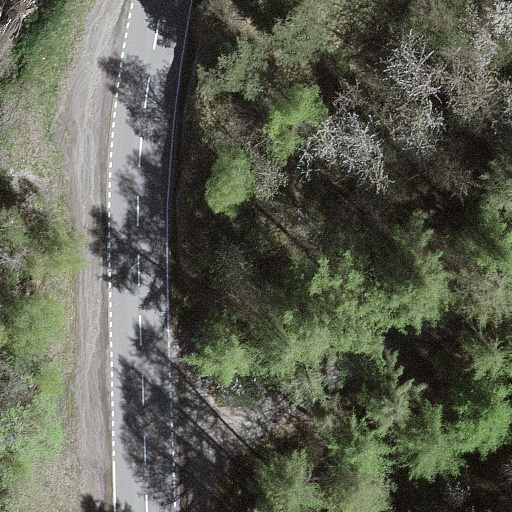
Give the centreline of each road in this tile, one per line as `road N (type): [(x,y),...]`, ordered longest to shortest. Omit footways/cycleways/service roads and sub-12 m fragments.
road 1 (tertiary): [(161,0),(138,175),(146,511)]
road 2 (track): [(511,338),(146,486)]
